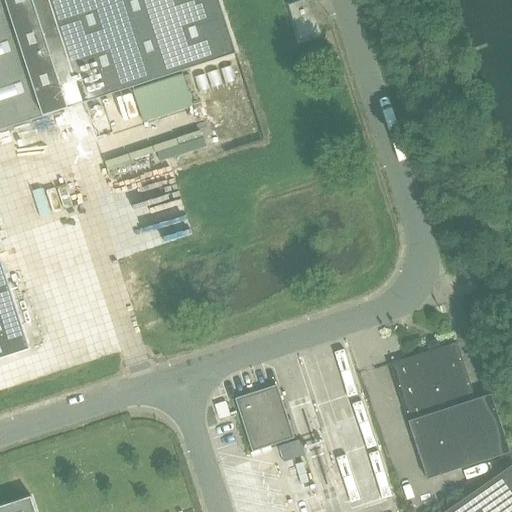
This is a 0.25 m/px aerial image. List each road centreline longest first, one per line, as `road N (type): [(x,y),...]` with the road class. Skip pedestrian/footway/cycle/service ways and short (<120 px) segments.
road 1 (unclassified): [(180,376),(414,297),(425,283),(425,248),(344,0)]
road 2 (unclassified): [(0,434),(180,376)]
road 3 (unclassified): [(225,511),(180,376)]
